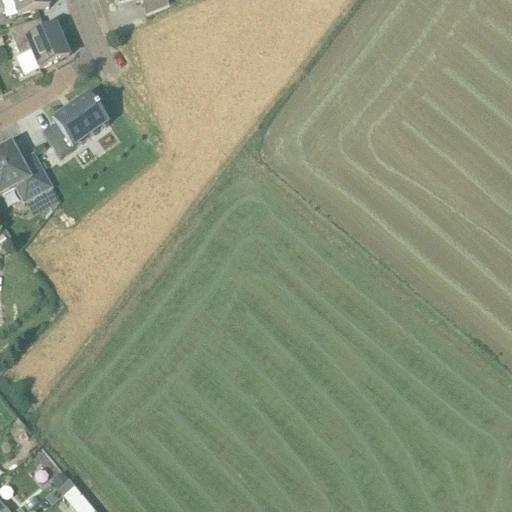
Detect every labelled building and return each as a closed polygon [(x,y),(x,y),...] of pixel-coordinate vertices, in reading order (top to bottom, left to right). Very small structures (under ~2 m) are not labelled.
[(13,0),(18,17),(48,9),(49,10),(50,10),(47,0),(13,0)] [(117,0),(120,8),(119,8),(119,9),(142,3),(146,18),(170,8),(169,7),(167,0),(117,0)] [(66,51),(56,28),(55,29),(42,35),(39,24),(41,23),(41,22),(9,32),(20,57),(31,53),(39,72),(63,62),(62,60),(66,58),(64,52),(66,51)] [(55,127),(43,136),(60,161),(109,126),(89,98),(53,124),(55,127)] [(38,164),(25,170),(12,147),(0,153),(0,199),(0,201),(17,192),(24,206),(54,190),(49,181),(38,164)] [(30,205),(36,217),(61,204),(55,192),(30,205)] [(3,236),(0,237),(0,249),(1,251),(10,244),(3,236)] [(61,476),(52,483),(58,490),(67,482),(61,476)] [(90,511),(67,484),(57,492),(73,511),(90,511)] [(63,500),(57,492),(46,501),(52,509),(63,500)]
